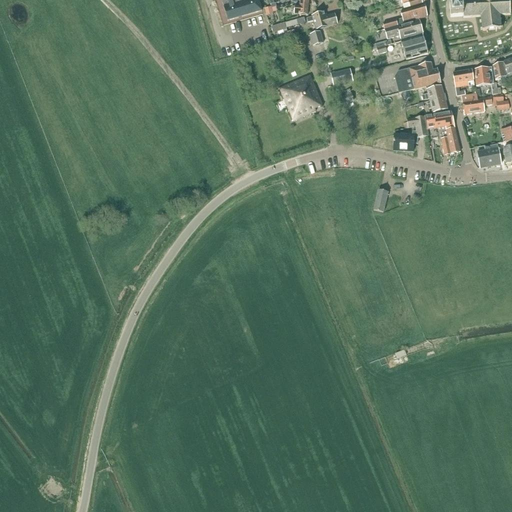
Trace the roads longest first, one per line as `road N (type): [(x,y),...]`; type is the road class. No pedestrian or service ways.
road 1 (tertiary): [(82,511),(112,369),(143,294),(187,231),(210,205),(261,174),(326,153),(381,156)]
road 2 (residential): [(426,0),(468,176)]
